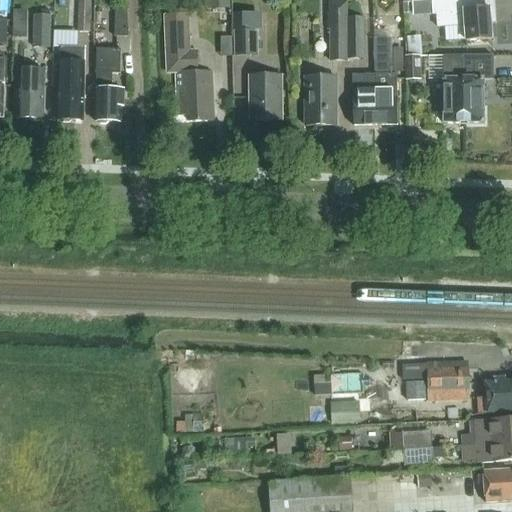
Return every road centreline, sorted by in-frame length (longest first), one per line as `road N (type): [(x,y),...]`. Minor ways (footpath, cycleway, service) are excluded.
road 1 (unclassified): [(511,213),(0,194)]
road 2 (unknown): [(85,511),(82,440),(0,445)]
